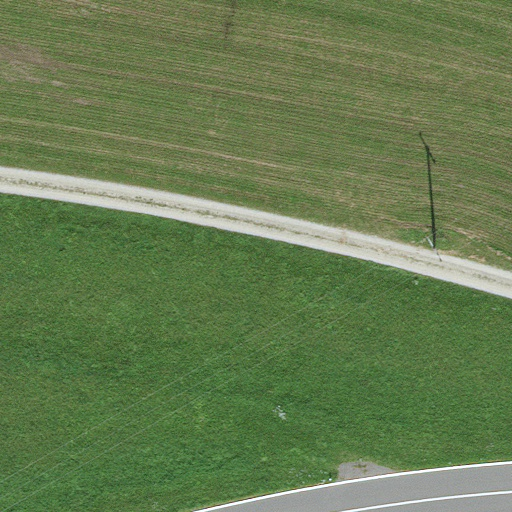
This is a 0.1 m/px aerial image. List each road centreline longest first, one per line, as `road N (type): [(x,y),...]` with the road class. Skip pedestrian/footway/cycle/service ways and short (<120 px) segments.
road 1 (track): [(511,286),(146,199),(0,182)]
road 2 (secondary): [(511,494),(360,511)]
